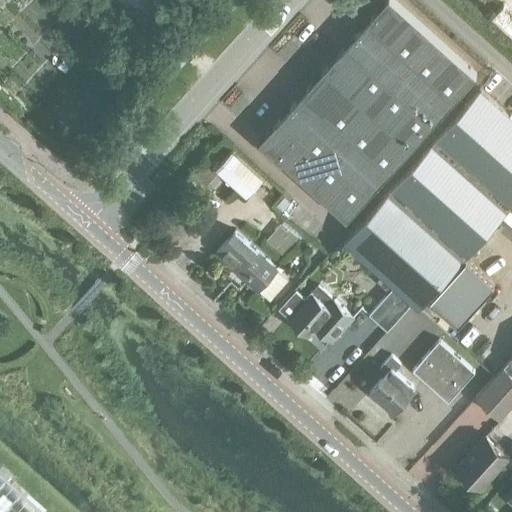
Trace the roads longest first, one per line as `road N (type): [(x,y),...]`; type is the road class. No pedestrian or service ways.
road 1 (tertiary): [(408,511),(90,226)]
road 2 (unclassified): [(291,0),(90,226)]
road 3 (tertiary): [(90,226),(0,146)]
